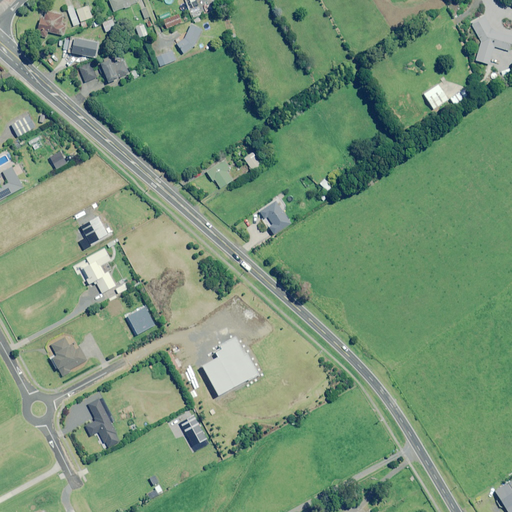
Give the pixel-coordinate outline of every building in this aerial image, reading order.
[(140,1),(139,0),(108,0),(114,12),(125,8),(125,9),(130,6),(140,1)] [(72,5),(66,7),(74,26),(79,24),(72,5)] [(88,5),(76,10),(81,22),(92,17),(88,5)] [(146,7),(141,9),(145,19),(150,17),(146,7)] [(40,18),(36,35),(47,37),(48,32),(64,35),(66,23),(62,22),(64,15),(46,11),(44,18),(42,17),(42,19),(40,18)] [(179,14),(163,20),(166,29),(182,22),(179,14)] [(485,15),(471,22),(481,42),(475,60),(489,64),(494,47),(510,52),(511,43),(511,34),(491,28),(485,15)] [(113,20),(103,23),(106,32),(116,28),(113,20)] [(144,25),(136,28),(140,37),(147,34),(144,25)] [(185,38),(177,43),(184,53),(194,46),(202,30),(191,25),(185,38)] [(71,37),(68,53),(82,55),(83,54),(95,57),(98,42),(71,37)] [(172,50),(156,57),(160,66),(176,60),(172,50)] [(109,57),(102,59),(103,61),(98,63),(100,69),(99,69),(101,73),(102,73),(106,81),(108,80),(109,82),(118,78),(118,77),(129,73),(124,61),(119,63),(117,60),(114,61),(112,56),(109,57)] [(91,62),(79,67),(86,82),(97,77),(91,62)] [(424,94),(433,110),(448,100),(439,85),(424,94)] [(463,89),(450,98),(456,106),(469,97),(463,89)] [(36,128),(29,115),(12,125),(18,137),(36,128)] [(253,152),(244,158),(253,171),(261,166),(253,152)] [(224,159),(206,171),(213,182),(215,180),(221,188),(233,180),(228,171),(231,170),(224,159)] [(13,166),(3,171),(10,183),(0,187),(0,183),(2,183),(0,178),(0,200),(24,188),(13,166)] [(334,189),(324,179),(320,183),(330,193),(334,189)] [(260,211),(265,219),(267,217),(272,224),(269,227),(274,235),(291,224),(276,201),(260,211)] [(104,245),(74,260),(86,284),(93,280),(98,291),(114,283),(104,263),(111,259),(104,245)] [(128,289),(125,284),(116,289),(119,294),(128,289)] [(126,310),(120,298),(107,306),(113,317),(126,310)] [(52,353),(45,356),(55,377),(70,370),(67,365),(82,358),(68,330),(46,342),(52,353)] [(116,433),(118,432),(113,422),(111,423),(100,399),(89,404),(96,420),(86,425),(92,436),(100,432),(105,443),(106,442),(109,447),(120,442),(116,433)] [(511,511),(511,480),(495,491),(500,499),(497,501),(500,506),(503,504),(508,511),(511,511)] [(156,484),(153,481),(142,487),(144,491),(156,484)] [(162,490),(160,485),(155,487),(156,489),(147,494),(150,500),(160,494),(158,492),(162,490)]
